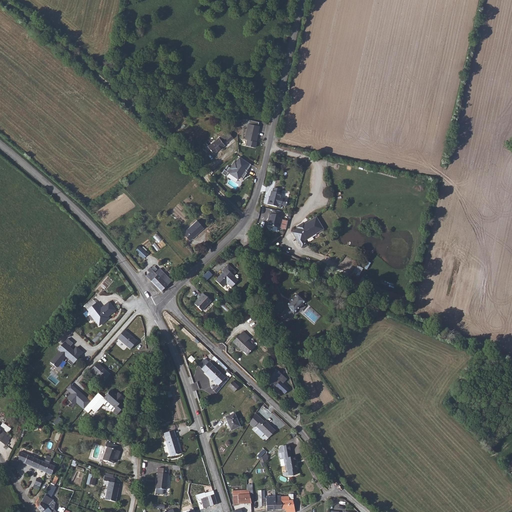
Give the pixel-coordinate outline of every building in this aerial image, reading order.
[(257,141),(259,125),(248,123),(245,139),(247,139),(246,144),(256,147),(257,141)] [(228,131),(208,146),(214,153),(226,145),(226,144),(233,138),(228,131)] [(239,179),(249,163),(240,156),(237,161),(234,160),(227,170),(225,169),(223,173),(226,175),(229,172),(239,179)] [(269,198),(268,205),(281,208),(281,205),(286,206),(288,200),(283,199),(283,198),(280,197),(281,194),(279,193),(280,189),(274,188),(273,191),(272,191),(270,198),(269,198)] [(272,214),(270,213),(268,218),(269,218),(267,226),(278,228),(281,217),(282,217),(284,212),(273,210),(272,214)] [(297,229),(292,232),(301,248),(307,245),(304,241),(307,239),(306,238),(318,231),(319,232),(323,229),(316,217),(305,225),(303,223),(296,227),(297,229)] [(204,228),(197,220),(183,233),(190,241),(204,228)] [(157,233),(153,236),(158,242),(162,238),(157,233)] [(147,254),(139,246),(135,251),(143,258),(147,254)] [(357,265),(352,273),(359,276),(363,268),(357,265)] [(230,272),(226,267),(222,271),(224,272),(216,281),(222,287),(226,283),(231,288),(238,281),(233,276),(236,272),(233,269),(230,272)] [(161,292),(172,281),(160,269),(155,273),(150,268),(147,270),(150,273),(146,276),(161,292)] [(208,272),(203,277),(206,280),(211,275),(208,272)] [(292,313),(293,313),(297,309),(298,309),(306,301),(298,293),(286,307),(280,314),(286,319),(292,313)] [(211,301),(203,294),(200,297),(201,297),(195,304),(202,311),(211,301)] [(85,306),(88,310),(96,303),(93,300),(85,306)] [(88,310),(87,310),(90,315),(91,314),(94,317),(94,319),(98,325),(102,322),(104,322),(107,319),(106,318),(116,310),(109,302),(101,308),(97,303),(96,303),(88,310)] [(137,341),(124,330),(117,338),(130,349),(137,341)] [(243,331),(233,342),(241,350),(242,350),(248,355),(254,348),(247,341),(250,338),(243,331)] [(67,350),(70,347),(73,343),(67,338),(59,348),(61,350),(50,362),(56,367),(66,356),(70,360),(68,362),(72,366),(80,356),(83,352),(76,347),(73,350),(71,349),(69,352),(67,350)] [(219,385),(222,388),(229,378),(227,376),(225,378),(209,362),(201,369),(217,384),(218,385),(219,385)] [(110,374),(97,363),(91,370),(104,381),(110,374)] [(273,384),(285,394),(289,389),(283,384),(287,379),(277,370),(266,381),(271,386),(273,384)] [(239,387),(232,381),(228,386),(234,392),(239,387)] [(73,394),(76,391),(80,394),(81,393),(71,384),(66,389),(73,394)] [(218,385),(217,384),(213,389),(217,393),(222,388),(219,385),(218,385)] [(119,396),(111,390),(104,398),(98,393),(91,402),(84,409),(88,413),(91,409),(95,413),(103,403),(117,415),(125,406),(120,403),(123,400),(122,400),(124,398),(120,395),(119,396)] [(91,402),(81,393),(80,394),(76,391),(73,394),(68,400),(75,406),(77,403),(84,409),(91,402)] [(225,417),(231,430),(240,426),(234,413),(225,417)] [(265,422),(256,414),(249,423),(254,427),(256,426),(268,438),(275,431),(265,421),(265,422)] [(62,420),(59,417),(53,423),(56,426),(62,420)] [(0,439),(0,440),(0,441),(5,445),(11,437),(7,434),(11,429),(4,424),(2,425),(0,427),(0,439)] [(174,430),(164,433),(166,441),(171,457),(181,453),(177,438),(176,438),(174,430)] [(115,458),(117,459),(120,451),(118,451),(119,446),(107,442),(105,446),(107,447),(103,460),(113,463),(115,458)] [(289,445),(280,446),(280,447),(281,453),(279,453),(280,458),(282,458),(282,459),(283,459),(280,460),(281,466),(285,466),(286,471),(288,470),(288,476),(293,476),(297,474),(296,469),(297,469),(296,461),(297,460),(296,456),(292,457),(291,451),(289,445)] [(262,460),(268,455),(264,449),(257,453),(262,460)] [(21,462),(39,470),(42,461),(20,452),(18,456),(17,457),(16,458),(16,459),(14,458),(12,466),(18,469),(21,462)] [(49,464),(45,462),(42,461),(39,470),(52,475),(55,467),(49,464)] [(157,488),(156,488),(155,493),(163,494),(163,489),(166,490),(169,469),(158,468),(157,481),(158,481),(157,488)] [(105,476),(104,476),(103,480),(108,482),(105,499),(116,502),(120,484),(114,483),(115,478),(113,478),(105,476)] [(51,497),(56,486),(50,483),(46,495),(51,497)] [(249,491),(247,490),(232,490),(233,504),(251,503),(249,494),(249,491)] [(265,505),(266,505),(267,510),(276,510),(276,496),(266,496),(266,498),(264,498),(264,490),(258,490),(258,506),(265,506),(265,505)] [(204,508),(217,504),(213,491),(205,493),(205,492),(196,495),(197,500),(201,499),(204,508)] [(276,496),(276,510),(285,509),(285,511),(295,511),(293,501),(294,501),(293,494),(289,494),(289,496),(281,497),(281,496),(276,496)] [(53,501),(45,495),(38,508),(41,511),(51,511),(47,508),(53,501)]
